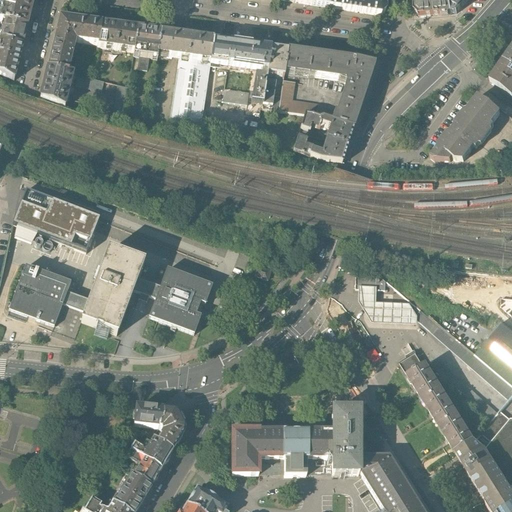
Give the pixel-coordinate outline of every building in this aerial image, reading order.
[(385,0),(363,0),(362,0),(332,0),(331,8),(364,13),(381,16),(383,14),(386,11),(385,0)] [(414,0),(416,14),(419,18),(427,17),(453,15),(445,0),(414,0)] [(445,0),(453,15),(456,15),(458,15),(470,0),(445,0)] [(32,8),(4,1),(0,17),(0,21),(5,23),(26,28),(29,17),(32,8)] [(55,36),(54,44),(74,49),(75,43),(98,46),(101,26),(87,24),(59,20),(55,36)] [(26,28),(5,23),(1,39),(0,41),(0,43),(21,49),(22,44),(24,38),(26,28)] [(136,31),(101,26),(98,46),(98,48),(133,53),(136,31)] [(160,34),(136,31),(133,53),(132,57),(139,58),(148,60),(156,61),(157,56),(160,34)] [(160,34),(157,56),(179,59),(210,64),(213,42),(193,40),(191,39),(191,40),(183,39),(183,38),(160,34)] [(255,75),(251,103),(263,105),(266,81),(267,77),(270,51),(260,49),(231,45),(213,42),(210,64),(261,71),(260,75),(256,75),(255,75)] [(511,42),(501,57),(511,64),(511,42)] [(0,75),(14,82),(17,66),(21,52),(21,49),(0,43),(0,75)] [(54,44),(47,69),(67,74),(74,49),(54,44)] [(287,53),(270,51),(267,77),(283,79),(284,73),(287,53)] [(308,56),(287,53),(284,73),(344,82),(345,80),(349,81),(338,116),(334,115),(331,124),(353,131),(364,97),(374,66),(354,61),(354,62),(340,60),(324,58),(308,56)] [(499,62),(488,77),(510,94),(511,90),(511,64),(501,57),(499,62)] [(148,60),(139,58),(137,71),(146,72),(148,60)] [(210,64),(179,59),(170,125),(200,130),(210,64)] [(47,69),(40,101),(64,109),(72,76),(67,74),(47,69)] [(103,83),(77,77),(75,88),(101,94),(103,83)] [(275,83),(266,81),(263,105),(262,110),(279,112),(281,97),(273,96),(275,83)] [(295,84),(283,82),(281,97),(279,112),(304,116),(311,117),(316,119),(318,106),(292,102),(295,84)] [(128,90),(117,87),(112,126),(123,127),(128,90)] [(249,93),(224,90),(222,102),(247,105),(249,93)] [(499,112),(478,96),(455,126),(446,138),(429,159),(435,163),(451,162),(454,159),(457,162),(464,161),(478,143),(481,145),(493,127),(491,125),(499,112)] [(311,117),(304,116),(300,129),(310,132),(311,127),(319,130),(323,129),(323,128),(330,130),(326,141),(347,148),(350,139),(353,131),(331,124),(316,119),(311,117)] [(203,119),(201,132),(216,135),(217,134),(252,141),(255,129),(203,119)] [(344,156),(347,148),(326,141),(321,156),(315,154),(313,150),(305,147),(307,142),(297,139),(292,153),(320,163),(341,165),(344,156)] [(56,200),(54,204),(25,193),(12,226),(17,228),(15,238),(31,244),(36,236),(85,254),(99,217),(56,200)] [(25,267),(8,312),(54,329),(62,307),(84,315),(80,325),(96,330),(108,335),(112,336),(116,338),(133,294),(144,298),(155,302),(149,317),(148,320),(193,337),(200,319),(195,317),(199,305),(204,307),(211,288),(166,271),(159,290),(138,282),(144,265),(107,252),(89,301),(67,293),(71,284),(25,267)] [(271,273),(258,268),(254,278),(267,283),(269,278),(271,273)] [(355,291),(385,292),(385,283),(380,278),(356,277),(355,291)] [(376,289),(359,289),(358,301),(358,304),(371,325),(392,325),(416,326),(416,318),(408,305),(375,304),(376,289)] [(511,299),(487,296),(487,305),(511,322),(511,299)] [(439,327),(420,312),(413,319),(509,402),(511,398),(511,388),(474,357),(439,327)] [(493,334),(474,357),(511,388),(511,333),(501,325),(493,334)] [(407,360),(399,366),(407,379),(424,369),(413,353),(405,358),(407,360)] [(431,364),(437,372),(491,423),(498,415),(436,361),(431,364)] [(426,368),(424,369),(407,379),(416,393),(432,419),(448,443),(455,455),(473,444),(426,368)] [(9,395),(7,408),(42,414),(44,400),(9,395)] [(162,412),(135,409),(133,427),(159,431),(162,412)] [(173,414),(162,412),(159,431),(162,432),(162,434),(157,443),(172,452),(183,432),(183,429),(177,417),(173,414)] [(236,476),(264,476),(264,457),(288,457),(288,475),(311,475),(310,456),(333,456),(334,475),(347,475),(361,475),(364,475),(384,511),(420,511),(388,458),(360,458),(359,412),(329,412),(329,431),(293,430),(236,430),(236,476)] [(505,418),(500,413),(498,415),(491,423),(474,443),(473,444),(485,453),(511,422),(505,418)] [(121,415),(105,414),(101,447),(117,449),(121,415)] [(511,511),(511,422),(485,453),(473,444),(455,455),(462,466),(489,511),(511,511)] [(172,452),(157,443),(154,441),(143,460),(145,461),(161,470),(172,452)] [(150,488),(161,470),(145,461),(134,479),(150,488)] [(136,511),(151,489),(150,488),(134,479),(130,477),(113,506),(123,511),(136,511)] [(224,511),(227,509),(196,490),(186,507),(194,511),(224,511)] [(92,501),(85,511),(123,511),(113,506),(109,511),(103,511),(99,509),(101,506),(92,501)]
